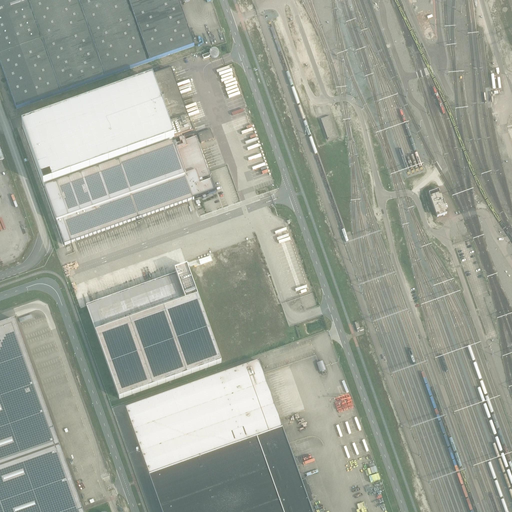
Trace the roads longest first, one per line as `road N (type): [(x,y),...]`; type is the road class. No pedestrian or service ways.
road 1 (unclassified): [(404,511),(291,193)]
road 2 (unclassified): [(0,297),(41,283),(58,295),(135,511)]
road 3 (unclassified): [(291,193),(223,0)]
